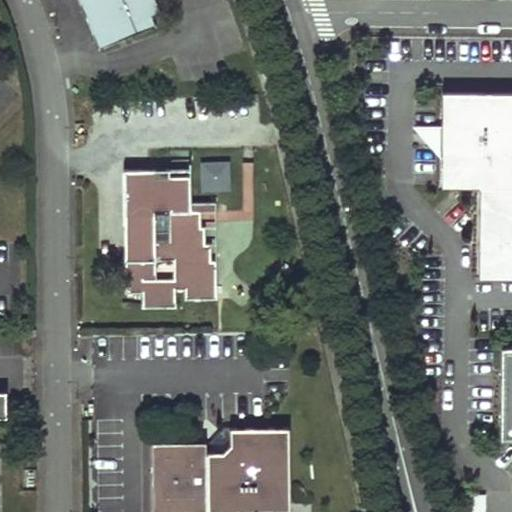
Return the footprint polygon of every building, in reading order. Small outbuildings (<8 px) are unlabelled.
[(80,0),(100,47),(156,25),(152,16),(160,13),(154,0),(80,0)] [(477,277),(511,277),(511,91),(440,91),(440,126),(432,133),(432,144),(439,152),(439,186),(477,186),(477,277)] [(230,187),(230,158),(198,159),(198,188),(230,187)] [(192,165),(124,166),(127,290),(144,289),(144,304),(179,304),(179,285),(187,285),(187,295),(219,294),(219,257),(213,257),(213,238),(207,239),(206,222),(202,222),(202,206),(193,207),(192,165)] [(511,345),(500,346),(499,439),(511,438),(511,345)] [(293,508),(292,426),(227,426),(209,444),(209,439),(155,439),(156,509),(293,508)] [(461,495),(461,511),(484,511),(484,494),(461,495)]
